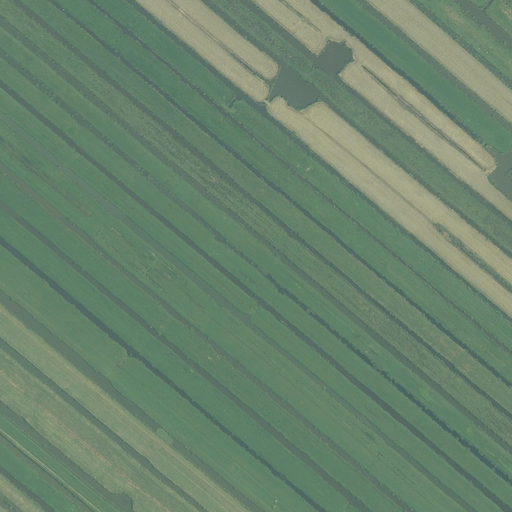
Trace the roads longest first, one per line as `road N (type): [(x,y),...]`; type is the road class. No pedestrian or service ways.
road 1 (track): [(244,511),(0,309)]
road 2 (track): [(98,511),(0,430)]
